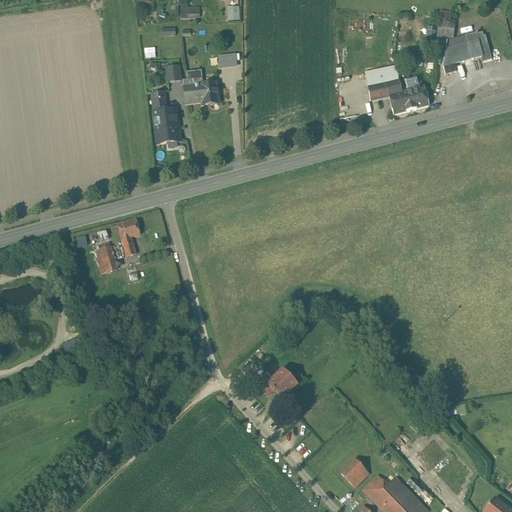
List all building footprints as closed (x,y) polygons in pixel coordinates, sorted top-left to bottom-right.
[(187,3),(179,3),(179,18),(198,18),(198,6),(187,6),(187,3)] [(225,19),(239,19),(239,6),(225,6),(225,19)] [(397,31),(407,32),(408,17),(398,17),(397,31)] [(465,36),(446,40),(443,68),(481,57),(480,52),(482,52),(480,46),(479,47),(477,42),(468,44),(465,36)] [(482,52),(480,52),(481,57),(482,62),(491,60),(488,50),(482,52)] [(216,55),(217,67),(235,66),(234,53),(216,55)] [(179,67),(165,69),(167,82),(181,81),(179,67)] [(200,71),(187,73),(187,80),(201,80),(200,71)] [(423,87),(401,93),(398,80),(381,84),(368,87),(370,101),(388,97),(393,116),(428,106),(423,87)] [(183,87),(185,104),(201,102),(202,105),(218,103),(216,83),(202,85),(183,87)] [(164,93),(151,94),(153,113),(166,111),(164,93)] [(166,111),(153,113),(157,144),(179,142),(175,110),(166,111)] [(135,220),(117,225),(123,247),(132,245),(137,243),(135,236),(139,235),(135,220)] [(132,245),(123,247),(126,257),(135,255),(132,245)] [(107,254),(101,256),(104,264),(109,262),(107,254)] [(282,370),(271,381),(264,373),(254,382),(268,397),(273,392),(274,393),(275,393),(281,400),(297,385),(282,370)] [(368,475),(354,461),(341,474),(354,488),(368,475)] [(387,485),(379,476),(363,491),(382,511),(427,511),(395,477),(387,485)] [(511,511),(494,498),(483,511),(511,511)]
